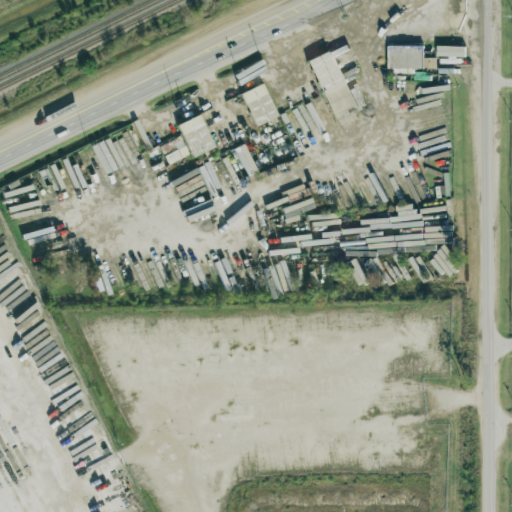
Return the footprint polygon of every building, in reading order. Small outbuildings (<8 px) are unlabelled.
[(389,69),(424,68),(423,45),(389,46),(389,69)] [(331,50),(309,59),(331,119),(354,111),(331,50)] [(254,126),(276,116),(262,84),(240,93),(254,126)] [(213,148),(200,115),(177,124),(190,157),(213,148)] [(160,145),(166,164),(187,156),(181,137),(160,145)]
